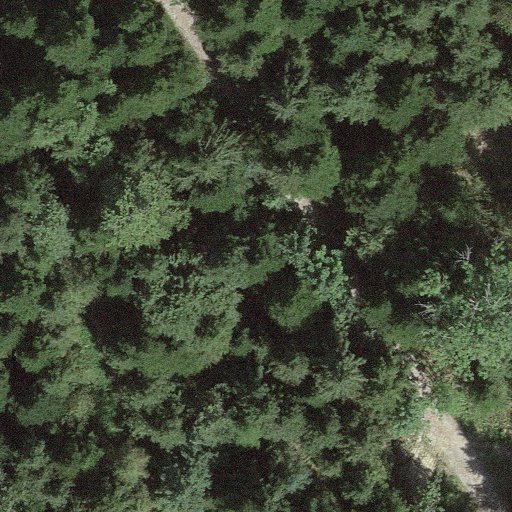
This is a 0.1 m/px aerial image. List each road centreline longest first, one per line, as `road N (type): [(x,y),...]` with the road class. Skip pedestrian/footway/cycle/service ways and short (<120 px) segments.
road 1 (track): [(190,0),(231,45),(318,219),(493,511)]
road 2 (track): [(0,29),(62,171),(170,511)]
